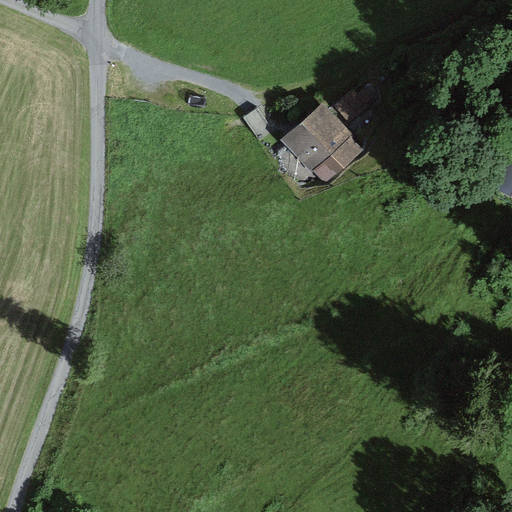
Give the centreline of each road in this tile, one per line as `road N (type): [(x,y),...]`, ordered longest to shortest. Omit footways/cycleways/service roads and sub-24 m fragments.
road 1 (unclassified): [(98,38),(87,291),(14,511)]
road 2 (residential): [(267,101),(98,38)]
